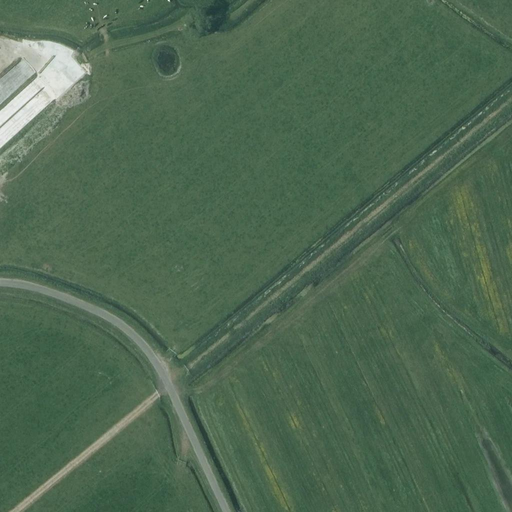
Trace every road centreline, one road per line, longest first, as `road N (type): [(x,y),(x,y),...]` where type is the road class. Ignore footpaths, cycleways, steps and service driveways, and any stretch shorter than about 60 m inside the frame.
road 1 (unclassified): [(225,511),(161,372),(127,329),(84,305),(0,282)]
road 2 (track): [(250,0),(228,17),(191,18),(75,57),(40,59)]
